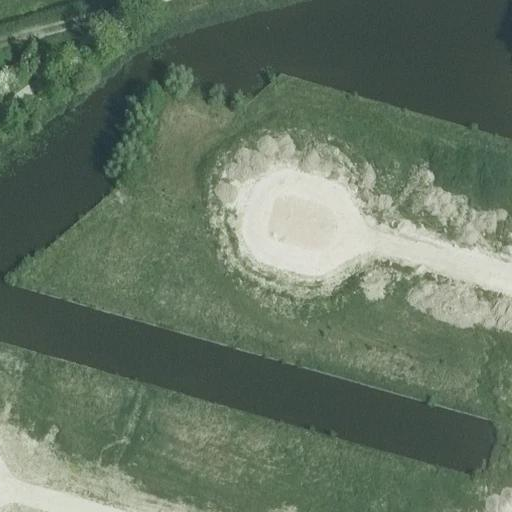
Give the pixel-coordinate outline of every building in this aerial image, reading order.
[(0,414),(1,414),(2,411),(14,414),(22,390),(9,386),(12,377),(0,373),(0,414)] [(52,411),(45,435),(57,438),(49,467),(72,473),(84,431),(63,425),(66,415),(52,411)] [(72,473),(71,474),(94,481),(103,452),(115,455),(122,431),(109,427),(106,437),(84,430),(84,431),(72,473)] [(226,461),(219,486),(231,489),(224,511),(248,511),(258,482),(236,476),(239,465),(226,461)] [(258,482),(248,511),(273,511),(276,503),(288,506),(295,482),(282,478),(279,488),(258,482)] [(438,508),(436,511),(489,511),(494,497),(452,484),(444,510),(438,508)] [(327,498),(323,511),(367,511),(371,500),(358,497),(355,506),(327,498)]
